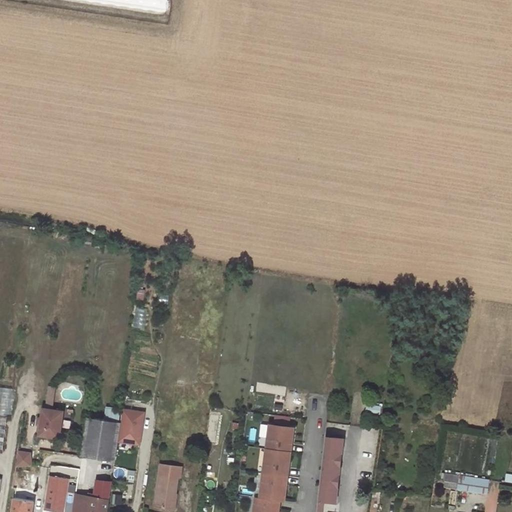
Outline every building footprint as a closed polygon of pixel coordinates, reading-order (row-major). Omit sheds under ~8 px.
[(99,260),(89,259),(84,294),(94,295),(99,260)] [(55,404),(57,386),(49,385),(46,403),(55,404)] [(381,405),(366,404),(365,413),(380,414),(381,405)] [(63,410),(43,407),(42,417),(41,423),(40,433),(60,436),(63,410)] [(122,409),(120,423),(117,441),(139,444),(144,412),(122,409)] [(109,410),(107,421),(117,422),(119,411),(109,410)] [(117,441),(120,423),(117,422),(107,421),(88,418),(83,455),(115,459),(117,441)] [(270,424),(266,448),(288,451),(290,451),(291,443),(289,442),(291,426),(270,424)] [(326,435),(318,501),(323,502),(336,503),(343,440),(330,439),(331,435),(326,435)] [(203,444),(192,442),(191,450),(202,452),(203,444)] [(266,448),(263,472),(287,475),(288,467),(286,466),(288,451),(266,448)] [(29,454),(17,451),(15,466),(31,466),(29,454)] [(182,467),(160,464),(154,506),(172,509),(178,476),(180,477),(182,467)] [(263,472),(260,496),(279,499),(281,499),(283,483),(286,484),(287,475),(263,472)] [(479,478),(443,473),(441,488),(476,493),(479,478)] [(63,511),(69,480),(49,477),(44,510),(53,511),(63,511)] [(488,480),(479,478),(476,493),(486,494),(488,480)] [(109,501),(111,482),(96,480),(93,498),(109,501)] [(377,511),(381,490),(373,489),(372,494),(369,511),(377,511)] [(106,511),(108,508),(109,501),(93,498),(77,495),(74,511),(106,511)] [(256,496),(253,511),(275,511),(276,507),(278,507),(279,499),(260,496),(256,496)] [(12,511),(31,511),(33,502),(14,498),(12,511)]
